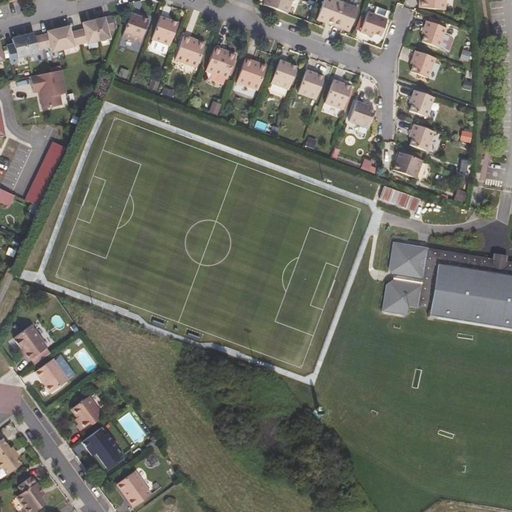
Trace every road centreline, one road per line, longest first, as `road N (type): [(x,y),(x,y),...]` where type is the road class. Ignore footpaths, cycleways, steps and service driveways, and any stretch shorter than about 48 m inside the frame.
road 1 (residential): [(237,16),(388,74)]
road 2 (residential): [(3,401),(26,405),(101,511)]
